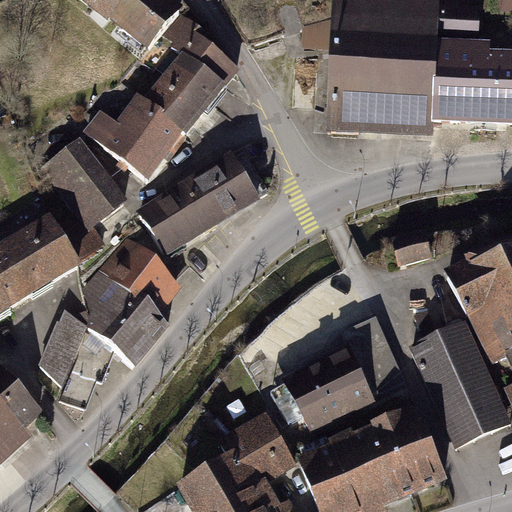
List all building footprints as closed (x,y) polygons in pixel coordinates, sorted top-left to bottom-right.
[(81,0),(158,60),(169,47),(186,25),(190,20),(164,0),(81,0)] [(448,4),(357,0),(340,0),(335,138),(439,142),(440,128),(511,130),(511,60),(497,60),(497,47),(483,46),(484,11),(447,10),(448,4)] [(511,0),(494,0),(496,16),(511,15),(511,0)] [(106,115),(88,138),(156,187),(237,99),(232,94),(247,77),(186,25),(169,47),(189,62),(152,107),(146,101),(126,126),(106,115)] [(86,146),(46,173),(76,218),(61,228),(92,274),(115,252),(101,231),(132,209),(86,146)] [(242,158),(143,216),(172,265),(271,208),(242,158)] [(0,329),(92,274),(61,228),(58,224),(0,258),(0,329)] [(430,233),(397,238),(401,266),(434,260),(430,233)] [(186,293),(132,243),(89,288),(92,313),(80,319),(71,315),(43,370),(64,401),(88,412),(98,384),(105,386),(118,351),(136,368),(175,326),(168,317),(186,293)] [(511,246),(452,276),(497,366),(511,357),(511,246)] [(511,431),(511,420),(467,328),(418,352),(467,453),(511,431)] [(351,342),(286,371),(315,436),(380,407),(351,342)] [(0,478),(38,444),(33,438),(50,422),(0,366),(0,478)] [(233,463),(188,488),(201,511),(299,511),(294,502),(286,506),(274,484),(302,469),(290,448),(307,439),(286,400),(268,409),(272,416),(222,443),(233,463)] [(426,414),(303,461),(322,511),(387,511),(388,511),(454,486),(426,414)]
